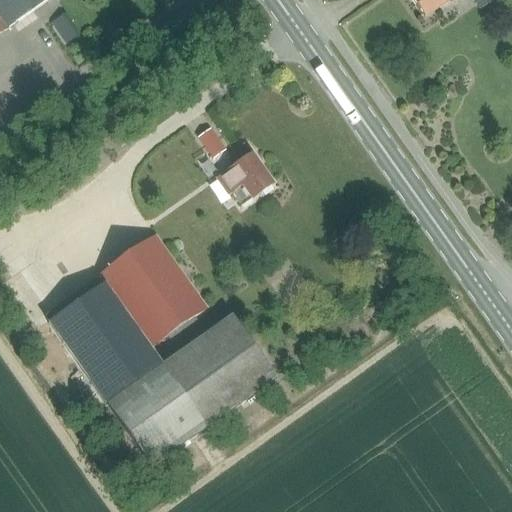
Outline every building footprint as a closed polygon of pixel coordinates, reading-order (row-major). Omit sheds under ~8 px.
[(0,0),(0,33),(1,33),(47,0),(0,0)] [(409,0),(422,19),(449,0),(409,0)] [(189,33),(184,37),(190,45),(195,42),(189,33)] [(209,128),(196,137),(210,158),(223,149),(209,128)] [(270,185),(250,155),(249,155),(242,145),(226,155),(233,166),(218,176),(238,206),(270,185)] [(155,238),(98,279),(103,286),(149,351),(205,310),(155,238)] [(103,286),(47,325),(106,408),(161,368),(149,351),(103,286)] [(161,368),(106,408),(150,469),(274,381),(230,319),(161,368)]
